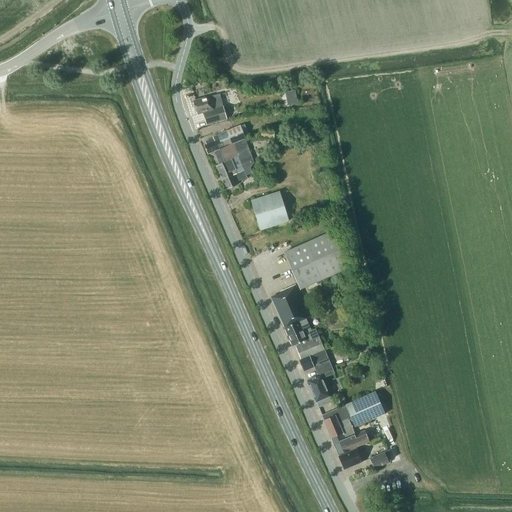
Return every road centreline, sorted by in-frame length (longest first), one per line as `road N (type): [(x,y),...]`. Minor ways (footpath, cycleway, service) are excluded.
road 1 (unclassified): [(353,511),(179,113),(175,86),(188,26),(181,0)]
road 2 (primary): [(331,511),(210,244)]
road 3 (primary): [(114,13),(167,165),(210,244)]
road 4 (primary): [(210,244),(125,10)]
road 5 (tertiary): [(0,71),(76,25),(114,13)]
